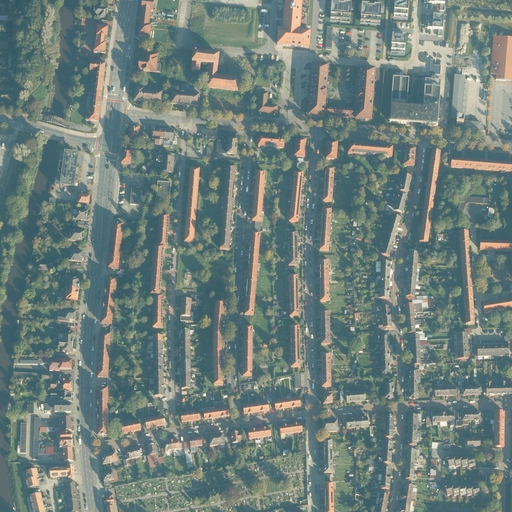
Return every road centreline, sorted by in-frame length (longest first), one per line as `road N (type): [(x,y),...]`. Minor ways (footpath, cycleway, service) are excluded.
road 1 (residential): [(185,120),(171,293),(173,432)]
road 2 (tertiary): [(109,146),(87,330),(85,450)]
road 3 (residential): [(238,424),(232,343),(249,124)]
road 4 (residential): [(316,130),(311,414)]
road 5 (residential): [(400,407),(396,275),(423,138)]
road 6 (residential): [(299,57),(413,66),(417,0)]
